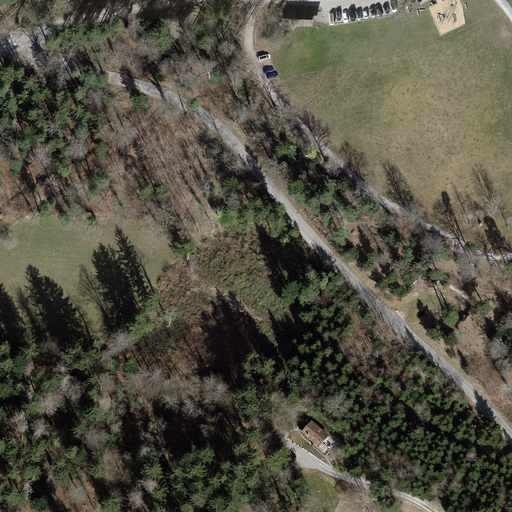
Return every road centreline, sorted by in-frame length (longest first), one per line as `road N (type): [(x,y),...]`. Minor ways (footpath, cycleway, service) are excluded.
road 1 (unclassified): [(511,437),(221,127),(164,92),(29,52),(28,40),(40,31),(178,0)]
road 2 (track): [(253,0),(252,58),(268,89),(371,191),(490,258),(506,259)]
road 3 (track): [(434,511),(294,454)]
